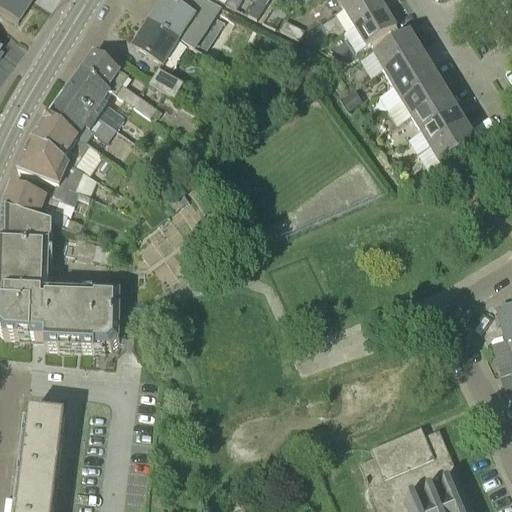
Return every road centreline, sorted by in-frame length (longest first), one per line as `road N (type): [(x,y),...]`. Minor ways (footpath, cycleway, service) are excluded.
road 1 (residential): [(511,272),(447,311),(511,457)]
road 2 (secondary): [(0,153),(88,0)]
